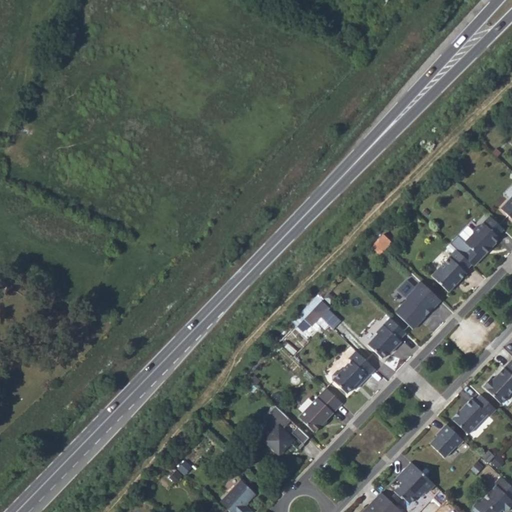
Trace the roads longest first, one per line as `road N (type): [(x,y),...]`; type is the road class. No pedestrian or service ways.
road 1 (track): [(106,511),(248,342),(511,79)]
road 2 (residential): [(511,262),(293,496)]
road 3 (secondary): [(369,148),(187,332)]
road 4 (residential): [(336,511),(511,329)]
road 5 (secondary): [(187,332),(14,511)]
road 6 (secondary): [(37,511),(139,402),(187,332)]
road 7 (secondary): [(498,0),(369,148)]
road 8 (secondary): [(369,148),(511,14)]
